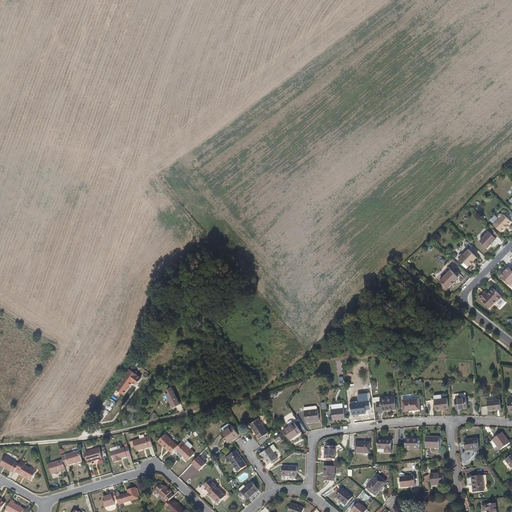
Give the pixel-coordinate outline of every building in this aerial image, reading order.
[(493,225),(501,233),(504,229),(505,230),(504,229),(507,226),(508,227),(507,226),(511,222),(503,215),(502,215),(502,214),(500,214),(498,216),(498,218),(499,219),(493,225)] [(480,242),(487,248),(496,239),(496,238),(499,235),(492,229),(480,242)] [(458,260),(467,268),(470,265),(473,261),(477,258),(469,250),(463,255),(462,254),(461,254),(458,257),(458,258),(460,259),(458,260)] [(509,267),(500,276),(510,286),(510,285),(511,286),(511,268),(511,270),(509,267)] [(440,281),(448,288),(451,285),(452,285),(455,282),(455,281),(458,278),(451,270),(445,276),(443,276),(441,279),(441,280),(440,281)] [(497,301),(498,301),(502,297),(493,288),(488,294),(486,296),(483,294),(479,298),(490,308),(497,301)] [(129,385),(126,382),(124,385),(121,383),(117,389),(123,394),(129,385)] [(177,402),(178,404),(182,402),(173,386),(170,388),(172,391),(169,393),(174,403),(177,402)] [(395,397),(380,399),(380,402),(377,402),(378,413),(382,413),(381,411),(396,409),(395,397)] [(419,398),(402,401),(404,411),(420,410),(419,398)] [(447,398),(434,400),(435,410),(448,409),(447,398)] [(466,398),(455,399),(456,409),(467,408),(466,398)] [(500,400),(488,401),(488,411),(501,409),(500,400)] [(365,401),(351,403),(353,415),(366,414),(365,401)] [(316,406),(304,407),(306,422),(319,421),(318,409),(317,409),(317,407),(316,406)] [(344,408),(332,410),(333,420),(345,419),(344,408)] [(289,414),(294,422),(299,419),(293,411),(289,414)] [(258,419),(249,425),(260,439),(268,433),(258,419)] [(301,432),(294,422),(283,430),(290,440),(301,432)] [(232,426),(221,434),(227,443),(231,441),(230,441),(239,435),(232,426)] [(167,448),(171,452),(174,448),(178,444),(165,432),(158,440),(167,449),(167,448)] [(502,433),(493,440),(501,450),(510,443),(502,433)] [(153,445),(149,435),(133,440),(136,450),(153,445)] [(440,437),(426,437),(426,448),(439,448),(440,437)] [(418,439),(406,439),(406,449),(418,450),(418,439)] [(478,439),(464,441),(465,451),(479,449),(478,439)] [(392,441),(378,440),(378,449),(385,449),(385,452),(392,453),(392,441)] [(501,450),(493,440),(490,443),(497,453),(501,450)] [(195,453),(182,441),(178,444),(174,448),(188,461),(195,453)] [(370,443),(356,442),(356,452),(370,453),(370,443)] [(335,447),(335,446),(325,446),(325,459),(335,460),(335,453),(336,452),(337,452),(339,452),(341,451),(342,450),(343,450),(339,445),(338,446),(337,447),(336,447),(335,447)] [(131,455),(128,446),(117,449),(116,446),(111,448),(111,449),(112,451),(110,451),(113,462),(119,461),(118,458),(121,458),(131,455)] [(83,452),(87,464),(91,462),(90,461),(102,457),(99,447),(83,452)] [(270,447),(261,453),(268,464),(278,458),(270,447)] [(79,449),(61,455),(62,459),(64,465),(82,460),(79,449)] [(236,450),(226,458),(229,462),(230,461),(238,472),(247,466),(236,450)] [(0,462),(0,463),(14,472),(15,470),(19,462),(5,454),(0,462)] [(199,456),(192,464),(200,471),(207,463),(199,456)] [(52,473),(65,469),(64,465),(62,459),(49,463),(52,473)] [(25,463),(20,461),(19,462),(15,470),(31,480),(36,472),(24,465),(25,463)] [(297,467),(283,466),(282,476),(296,477),(297,467)] [(324,467),(324,481),(335,481),(335,467),(324,467)] [(443,473),(430,475),(431,486),(445,485),(443,473)] [(424,493),(430,492),(428,474),(422,475),(424,493)] [(377,475),(366,488),(375,496),(386,483),(377,475)] [(414,476),(400,477),(401,488),(415,486),(414,476)] [(483,476),(472,477),(473,493),(484,492),(483,476)] [(216,485),(213,481),(212,482),(207,487),(206,489),(209,492),(208,493),(218,503),(226,495),(215,485),(216,485)] [(252,482),(241,492),(248,500),(259,490),(252,482)] [(170,500),(174,495),(171,492),(172,491),(168,487),(167,488),(164,486),(161,483),(153,491),(159,497),(162,501),(163,500),(166,503),(170,500)] [(117,500),(118,504),(138,498),(135,487),(128,489),(128,492),(129,494),(126,495),(125,493),(120,495),(119,492),(115,493),(117,500)] [(343,489),(336,497),(346,505),(353,497),(343,489)] [(115,493),(115,492),(111,493),(112,495),(108,496),(103,497),(106,508),(114,505),(114,501),(117,500),(115,493)] [(15,502),(11,500),(5,510),(7,511),(23,511),(25,510),(14,504),(15,502)] [(173,502),(170,500),(166,503),(164,506),(171,511),(184,511),(185,511),(174,501),(173,502)] [(291,503),(288,511),(302,511),(304,508),(291,503)] [(358,503),(352,511),(353,511),(365,511),(367,510),(358,503)]
